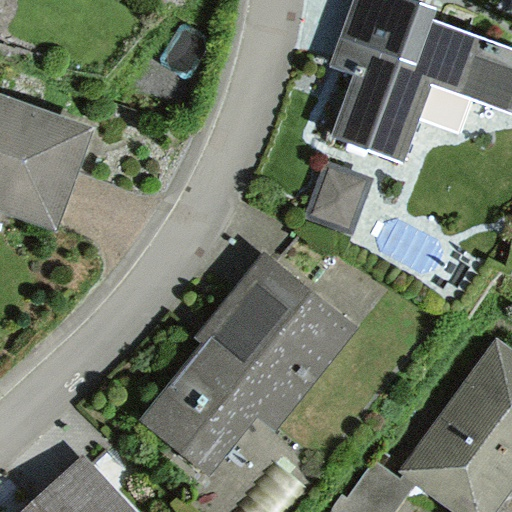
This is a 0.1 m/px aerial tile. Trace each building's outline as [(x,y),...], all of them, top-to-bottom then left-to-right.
[(356,82),(333,145),(405,171),(432,96),(511,124),(511,47),(449,25),(451,17),(404,0),(355,0),(342,38),(330,72),(356,82)] [(0,215),(58,238),(97,137),(0,99),(0,215)] [(373,183),(325,166),(305,220),(354,237),(373,183)] [(265,261),(198,342),(208,350),(143,427),(207,480),(259,417),(277,432),(357,336),(265,261)] [(458,399),(400,476),(407,481),(416,488),(448,511),(501,511),(511,499),(511,355),(498,345),(458,399)] [(130,511),(84,462),(29,511),(130,511)] [(344,495),(332,511),(398,511),(416,488),(407,481),(403,487),(375,466),(350,499),(344,495)]
